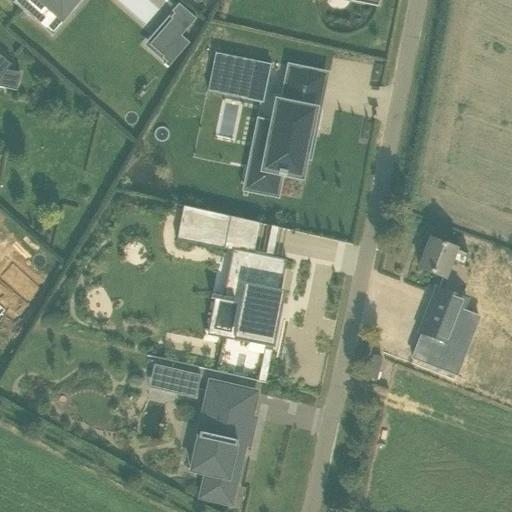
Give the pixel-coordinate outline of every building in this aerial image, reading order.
[(14,0),(13,2),(36,22),(48,8),(60,18),(75,0),(14,0)] [(164,64),(168,68),(190,43),(181,36),(195,20),(178,4),(172,12),(175,15),(150,43),(165,56),(163,59),(166,62),(164,64)] [(207,91),(222,94),(230,57),(214,54),(207,91)] [(0,87),(16,91),(20,73),(0,68),(0,63),(3,60),(4,59),(0,55),(0,87)] [(255,62),(247,99),(262,102),(270,65),(255,62)] [(312,111),(304,109),(306,99),(289,95),(287,106),(278,104),(274,127),(260,124),(257,143),(270,145),(265,169),(278,171),(278,174),(286,176),(286,173),(299,176),(312,111)] [(182,206),(176,241),(224,250),(231,216),(182,206)] [(430,239),(419,269),(444,279),(452,260),(464,265),(468,255),(456,250),(456,249),(430,239)] [(253,254),(231,250),(222,299),(227,300),(226,302),(239,305),(233,337),(274,345),(279,318),(284,292),(280,291),(286,260),(265,256),(265,254),(254,252),(253,254)] [(419,333),(449,345),(466,300),(436,288),(419,333)] [(171,378),(169,389),(196,395),(200,376),(154,365),(152,373),(171,378)] [(265,383),(268,372),(260,371),(257,382),(265,383)] [(433,398),(437,388),(406,378),(402,387),(433,398)] [(246,450),(252,423),(233,418),(238,394),(210,388),(199,437),(198,437),(197,443),(193,460),(209,463),(201,501),(229,508),(242,449),(246,450)]
